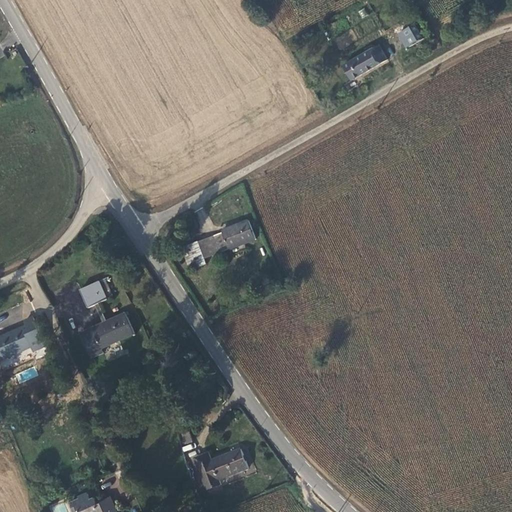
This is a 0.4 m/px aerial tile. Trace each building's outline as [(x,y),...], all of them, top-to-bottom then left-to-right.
[(409,43),(401,30),(390,37),(397,50),(409,43)] [(380,45),(344,68),(353,83),(390,60),(380,45)] [(230,251),(256,242),(249,223),(223,232),(230,251)] [(214,237),(199,242),(206,259),(220,254),(214,237)] [(191,271),(209,264),(206,259),(199,242),(183,248),(191,271)] [(100,281),(106,296),(110,294),(104,279),(100,281)] [(105,306),(97,288),(78,296),(86,314),(105,306)] [(76,340),(88,366),(100,360),(98,356),(131,341),(122,321),(89,336),(88,334),(76,340)] [(0,346),(0,371),(31,358),(33,363),(46,357),(32,327),(23,331),(25,335),(0,346)] [(192,450),(188,434),(180,436),(184,452),(192,450)] [(190,467),(203,498),(217,492),(215,488),(244,475),(235,455),(207,467),(204,461),(190,467)] [(47,503),(59,497),(56,490),(44,495),(47,503)]
